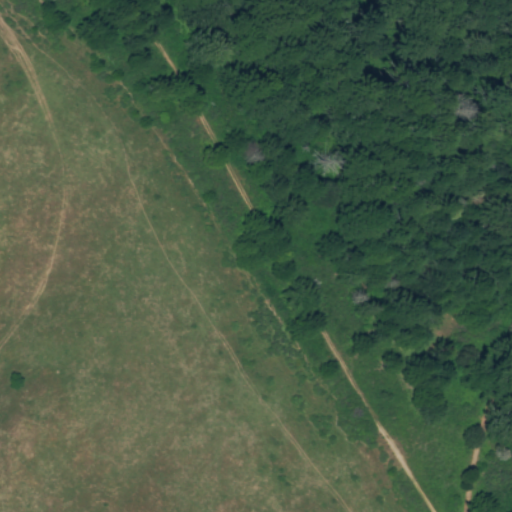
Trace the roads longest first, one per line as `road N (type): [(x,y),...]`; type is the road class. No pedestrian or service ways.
road 1 (track): [(112,0),(183,75),(438,511)]
road 2 (track): [(511,373),(479,450),(465,511)]
